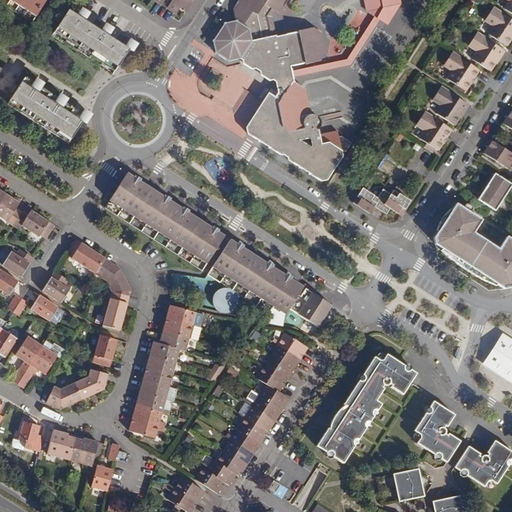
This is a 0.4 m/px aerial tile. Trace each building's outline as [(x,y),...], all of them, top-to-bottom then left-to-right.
[(46,0),(0,0),(32,22),(46,0)] [(192,0),(172,0),(168,6),(177,13),(180,8),(185,11),(192,0)] [(237,0),(230,11),(233,22),(223,24),(212,40),(214,53),(227,61),(239,60),(250,41),(260,39),(262,49),(279,59),(277,64),(282,68),(286,67),(303,63),(304,65),(319,61),(325,53),(320,33),(311,27),(297,30),(296,31),(275,36),(271,16),(274,11),(277,13),(285,0),(237,0)] [(386,0),(352,0),(355,13),(363,18),(364,15),(369,18),(367,21),(375,26),(388,6),(386,0)] [(511,20),(492,7),(484,20),(492,26),(487,34),(505,46),(510,38),(509,37),(511,32),(511,20)] [(68,11),(52,35),(112,74),(128,49),(68,11)] [(336,69),(367,21),(369,18),(364,15),(363,18),(333,64),(287,73),(289,79),(336,69)] [(501,49),(476,32),(467,45),(476,51),(471,59),(489,71),(495,62),(494,61),(501,49)] [(289,79),(287,73),(286,67),(282,68),(277,64),(279,59),(262,49),(260,39),(250,41),(239,60),(273,82),(276,94),(273,98),(277,101),(281,95),(279,89),(283,85),(290,83),(289,79)] [(495,62),(497,63),(504,51),(501,49),(494,61),(495,62)] [(478,69),(451,52),(443,64),(452,70),(446,79),(455,84),(453,88),(462,93),(464,90),(465,90),(469,83),(468,82),(471,76),(473,77),(478,69)] [(85,116),(25,77),(9,102),(69,141),(85,116)] [(302,89),(292,83),(290,83),(283,85),(279,89),(281,95),(277,101),(273,98),(267,94),(261,102),(267,106),(261,116),(255,111),(244,127),(245,133),(278,154),(281,154),(286,157),(286,159),(320,181),(326,180),(349,144),(339,137),(336,137),(332,131),(315,135),(313,130),(315,128),(317,124),(316,120),(315,118),(311,115),(307,115),(302,89)] [(465,103),(440,86),(432,99),(440,104),(435,113),(453,125),(459,116),(457,115),(465,103)] [(459,116),(460,117),(468,105),(465,103),(457,115),(459,116)] [(511,110),(509,109),(505,115),(507,117),(503,123),(511,128),(511,110)] [(450,129),(423,112),(415,125),(424,130),(419,138),(426,143),(423,147),(433,153),(435,149),(437,150),(441,143),(440,142),(443,136),(445,137),(450,129)] [(511,160),(511,153),(490,139),(486,145),(488,146),(483,153),(495,160),(500,163),(507,168),(511,160)] [(131,178),(125,174),(103,209),(198,270),(221,236),(215,232),(209,241),(206,240),(207,239),(214,228),(210,226),(209,228),(185,213),(179,222),(176,220),(184,208),(181,206),(179,209),(167,201),(162,210),(158,209),(166,197),(162,194),(161,197),(138,182),(132,191),(129,189),(136,177),(133,176),(131,178)] [(493,175),(485,188),(502,199),(511,186),(493,175)] [(373,195),(361,187),(352,202),(369,213),(373,206),(378,198),(373,195)] [(379,187),(373,195),(378,198),(373,206),(380,211),(384,205),(382,204),(389,194),(379,187)] [(493,212),(502,199),(485,188),(476,201),(493,212)] [(409,201),(392,190),(389,194),(382,204),(384,205),(387,207),(400,215),(409,201)] [(19,203),(6,194),(0,202),(0,218),(12,226),(21,212),(15,208),(19,203)] [(462,209),(456,205),(447,219),(449,220),(444,228),(442,226),(433,241),(433,245),(502,289),(510,288),(511,285),(511,241),(506,238),(498,249),(473,234),(481,221),(470,214),(462,209)] [(470,214),(473,209),(465,205),(462,209),(470,214)] [(27,216),(21,212),(12,226),(17,230),(20,225),(38,236),(39,234),(46,238),(54,225),(31,210),(27,216)] [(447,219),(445,217),(440,225),(442,226),(444,228),(449,220),(447,219)] [(104,257),(75,239),(66,252),(72,256),(71,258),(100,277),(103,273),(103,272),(108,264),(103,260),(104,257)] [(232,243),(226,239),(204,274),(226,288),(225,290),(224,290),(221,290),(219,290),(217,290),(214,291),(212,292),(211,294),(210,296),(209,298),(209,301),(209,303),(209,305),(211,308),(212,309),(214,311),(215,311),(220,312),(221,312),(223,312),(226,311),(228,310),(229,308),(230,306),(231,303),(231,302),(231,301),(231,299),(231,296),(229,294),(230,291),(264,313),(266,310),(268,310),(266,322),(280,326),(281,315),(275,314),(275,307),(283,313),(286,309),(314,327),(328,306),(305,290),(306,287),(300,283),(298,286),(286,278),(281,286),(278,284),(285,273),(282,271),(280,274),(268,266),(263,274),(259,272),(267,261),(264,259),(262,262),(239,247),(233,255),(230,253),(237,242),(234,241),(232,243)] [(33,257),(20,248),(16,254),(11,251),(6,247),(3,248),(0,253),(0,264),(1,265),(20,277),(33,257)] [(116,292),(116,294),(125,296),(129,297),(130,289),(121,267),(111,260),(108,264),(103,272),(103,273),(110,277),(113,285),(116,292)] [(17,281),(0,270),(0,289),(9,295),(17,281)] [(68,280),(54,271),(41,291),(59,303),(69,289),(64,286),(68,280)] [(103,273),(100,277),(106,280),(109,287),(113,285),(110,277),(103,273)] [(116,294),(111,293),(102,326),(119,331),(127,304),(123,303),(125,296),(116,294)] [(7,308),(12,312),(21,299),(15,295),(7,308)] [(57,307),(38,295),(29,308),(48,321),(49,320),(55,324),(63,311),(57,307)] [(27,303),(21,299),(12,312),(19,316),(27,303)] [(168,306),(165,319),(192,326),(198,328),(201,315),(195,313),(168,306)] [(161,331),(188,338),(196,341),(200,328),(198,328),(192,326),(165,319),(161,331)] [(2,328),(0,330),(0,353),(4,356),(16,338),(2,328)] [(158,344),(179,350),(185,351),(188,338),(161,331),(158,344)] [(117,340),(100,336),(92,363),(109,367),(117,340)] [(28,365),(41,346),(27,337),(14,356),(28,365)] [(511,345),(502,339),(500,343),(488,362),(511,377),(511,345)] [(44,341),(41,346),(28,365),(24,371),(15,384),(22,388),(32,373),(34,372),(36,370),(43,375),(55,356),(59,358),(64,351),(52,344),(51,346),(44,341)] [(152,343),(149,355),(175,362),(179,350),(158,344),(152,343)] [(175,362),(149,355),(145,368),(172,375),(175,362)] [(269,356),(262,367),(285,382),(292,371),(269,356)] [(401,368),(384,357),(380,362),(376,362),(370,359),(340,406),(341,407),(338,410),(335,412),(333,414),(331,417),(330,419),(329,421),(328,424),(326,426),(326,428),(326,430),(324,429),(313,448),(340,465),(378,405),(373,402),(381,390),(379,388),(380,386),(382,387),(384,387),(385,386),(386,386),(388,387),(387,389),(399,397),(412,376),(401,368)] [(219,374),(223,367),(216,365),(211,372),(219,374)] [(15,384),(24,371),(18,367),(10,381),(15,384)] [(255,378),(265,385),(278,393),(285,382),(262,367),(255,378)] [(168,387),(172,375),(145,368),(142,380),(168,387)] [(91,369),(89,376),(73,384),(81,399),(103,389),(107,374),(91,369)] [(214,381),(219,374),(211,372),(206,379),(214,381)] [(227,381),(222,378),(218,385),(222,388),(227,381)] [(165,400),(168,387),(142,380),(138,393),(165,400)] [(60,409),(81,399),(73,384),(59,390),(52,387),(50,391),(45,403),(60,409)] [(288,399),(278,393),(265,385),(258,395),(281,410),(288,399)] [(135,406),(161,413),(165,400),(138,393),(135,406)] [(281,410),(258,395),(254,393),(247,404),(251,406),(274,421),(281,410)] [(274,421),(251,406),(247,404),(244,402),(237,413),(240,415),(267,432),(274,421)] [(452,418),(430,404),(412,434),(418,437),(418,441),(414,447),(444,466),(457,445),(445,437),(444,439),(442,437),(443,435),(443,434),(442,433),(442,431),(442,429),(444,430),(452,418)] [(131,418),(158,426),(161,413),(135,406),(131,418)] [(242,421),(237,429),(260,444),(267,432),(240,415),(238,418),(242,421)] [(154,438),(158,426),(131,418),(127,431),(131,432),(154,438)] [(38,426),(23,422),(18,439),(13,438),(10,447),(23,451),(24,448),(39,452),(43,437),(36,435),(38,426)] [(225,437),(230,440),(252,455),(260,444),(237,429),(232,437),(227,434),(225,437)] [(47,454),(69,460),(76,438),(68,436),(68,434),(60,431),(56,430),(53,430),(47,454)] [(98,442),(83,438),(83,440),(76,438),(69,460),(91,466),(98,442)] [(230,440),(222,451),(246,466),(252,455),(230,440)] [(510,457),(488,442),(480,454),(483,455),(481,458),(479,458),(478,458),(477,460),(474,458),(475,457),(463,449),(450,470),(480,488),(483,482),(486,482),(492,486),(510,457)] [(115,461),(116,457),(119,446),(113,444),(109,455),(108,459),(115,461)] [(215,462),(234,475),(238,477),(246,466),(222,451),(215,462)] [(200,468),(223,483),(228,486),(234,475),(215,462),(211,460),(207,467),(201,463),(199,467),(200,468)] [(97,465),(91,487),(106,491),(112,469),(97,465)] [(216,494),(223,483),(200,468),(193,479),(216,494)] [(422,500),(416,474),(390,479),(396,505),(422,500)] [(180,476),(173,488),(196,503),(203,492),(180,476)] [(278,484),(271,480),(267,487),(273,491),(278,484)] [(190,511),(196,503),(173,488),(168,485),(166,488),(171,491),(166,499),(185,511),(190,511)] [(289,493),(285,491),(282,491),(280,494),(281,498),(284,500),(288,499),(290,496),(289,493)] [(458,511),(456,498),(428,503),(430,511),(458,511)] [(328,511),(315,503),(309,511),(328,511)]
